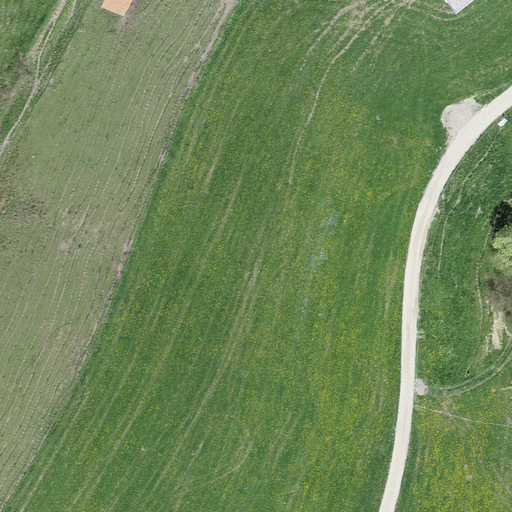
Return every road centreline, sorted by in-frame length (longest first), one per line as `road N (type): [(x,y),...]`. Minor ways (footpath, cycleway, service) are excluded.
road 1 (unclassified): [(380,511),(423,202),(440,163),(511,88)]
road 2 (track): [(398,392),(442,393),(475,381),(511,333)]
